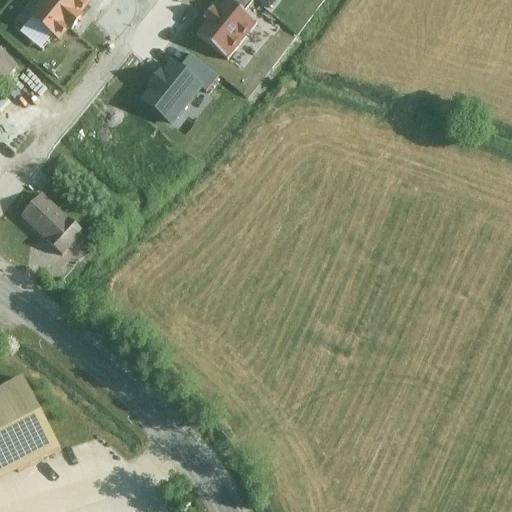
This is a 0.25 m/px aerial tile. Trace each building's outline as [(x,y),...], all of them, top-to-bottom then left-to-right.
[(43,0),(31,16),(59,40),(88,4),(83,0),(43,0)] [(226,0),(228,1),(243,13),(253,0),(226,0)] [(255,0),(266,8),(272,0),(255,0)] [(243,13),(228,1),(199,38),(230,63),(259,26),(243,13)] [(0,102),(31,69),(0,41),(0,102)] [(181,73),(202,87),(208,92),(218,78),(192,58),(181,73)] [(174,125),(202,87),(181,73),(174,67),(146,104),(174,125)] [(46,196),(24,221),(64,257),(87,232),(46,196)] [(99,222),(90,232),(100,240),(109,230),(99,222)] [(32,382),(0,398),(0,485),(67,450),(32,382)]
